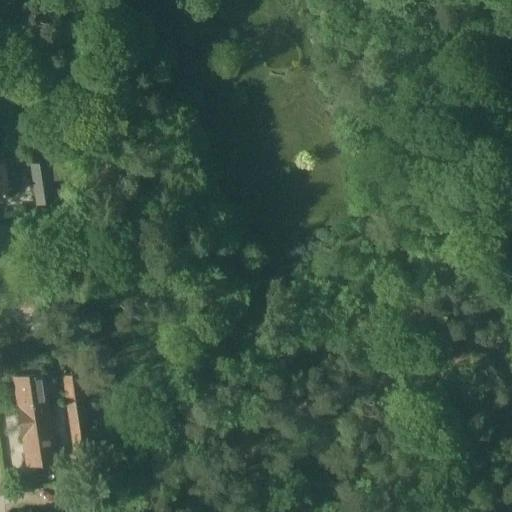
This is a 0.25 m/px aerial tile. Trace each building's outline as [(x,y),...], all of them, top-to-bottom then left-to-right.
[(11,157),(0,158),(0,193),(16,191),(11,157)] [(53,201),(47,161),(30,163),(36,204),(53,201)] [(15,375),(21,420),(49,416),(43,371),(15,375)] [(68,412),(93,408),(91,397),(86,398),(82,372),(62,374),(68,412)] [(93,408),(68,412),(74,450),(92,448),(88,420),(95,419),(93,408)] [(49,416),(21,420),(27,465),(56,461),(49,416)]
